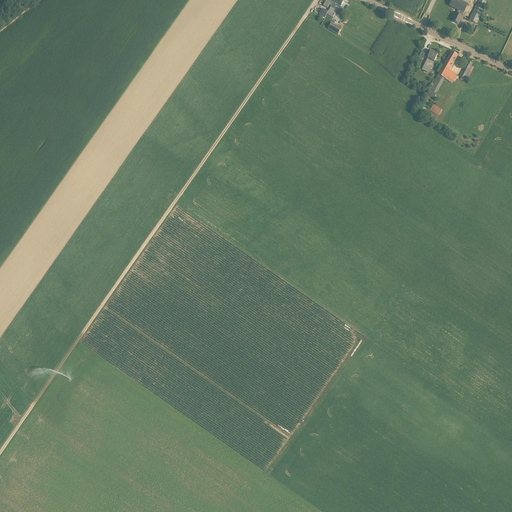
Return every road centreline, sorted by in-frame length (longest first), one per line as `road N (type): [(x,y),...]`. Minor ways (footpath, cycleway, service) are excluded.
road 1 (track): [(0,449),(316,0)]
road 2 (tertiary): [(511,71),(365,0)]
